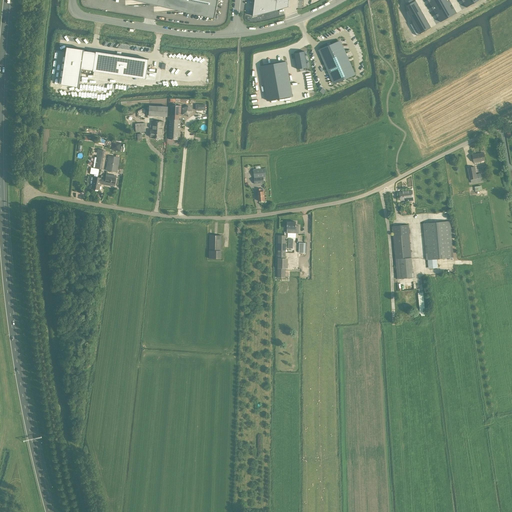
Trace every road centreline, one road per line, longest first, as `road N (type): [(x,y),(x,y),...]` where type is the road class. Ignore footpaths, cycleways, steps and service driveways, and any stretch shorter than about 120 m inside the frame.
road 1 (unclassified): [(27,191),(179,217),(312,207),(370,192),(511,119)]
road 2 (motorway): [(51,511),(11,331),(0,211)]
road 3 (unclassified): [(234,34),(82,16),(71,0)]
